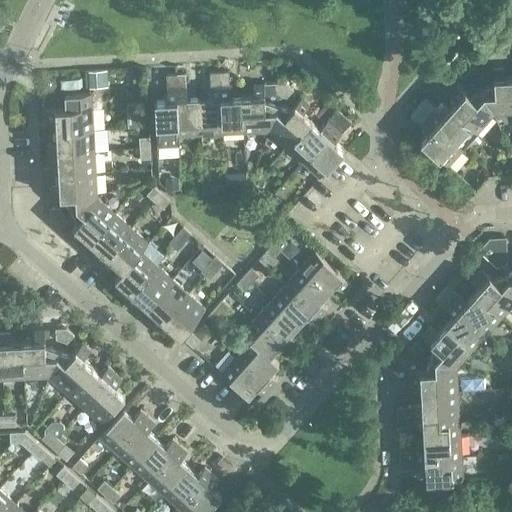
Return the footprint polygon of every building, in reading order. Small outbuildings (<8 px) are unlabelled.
[(472,82),(483,76),(482,66),(472,67),(464,75),(472,82)] [(494,82),(481,88),(494,113),(511,112),(511,75),(504,76),(504,66),(493,66),(494,82)] [(210,96),(199,97),(200,134),(222,133),(219,70),(209,71),(210,96)] [(228,70),(219,70),(222,133),(244,131),(242,95),(230,95),(228,70)] [(88,90),(107,89),(107,72),(88,72),(88,90)] [(185,72),(176,73),(179,135),(200,134),(199,97),(186,98),(185,72)] [(167,99),(154,99),(157,146),(179,145),(179,135),(176,73),(166,73),(167,99)] [(286,96),(293,89),(285,81),(274,82),(275,92),(286,96)] [(253,94),(242,95),(244,131),(268,130),(278,103),(265,98),(264,83),(252,83),(253,94)] [(457,99),(450,108),(477,132),(494,113),(481,88),(469,94),(457,84),(450,92),(457,99)] [(55,119),(56,130),(93,128),(91,95),(80,96),(81,107),(44,109),(45,119),(55,119)] [(291,107),(278,103),(268,130),(287,147),(311,120),(302,111),(309,104),(301,96),(291,107)] [(477,132),(450,108),(442,116),(423,99),(416,107),(463,148),(477,132)] [(463,148),(416,107),(410,114),(429,131),(420,140),(448,165),(463,148)] [(311,120),(287,147),(303,161),(344,115),(337,109),(320,127),(311,120)] [(344,115),(303,161),(319,176),(344,149),(334,140),(351,122),(344,115)] [(93,128),(56,130),(56,142),(46,143),(47,152),(94,150),(93,128)] [(151,146),(150,135),(140,136),(140,147),(151,146)] [(151,146),(140,147),(140,157),(151,157),(151,146)] [(94,150),(47,152),(47,162),(58,161),(59,173),(95,171),(94,150)] [(511,160),(510,159),(506,159),(503,163),(503,167),(506,170),(510,171),(511,169),(511,160)] [(95,171),(59,173),(59,185),(49,186),(49,197),(65,196),(71,209),(97,196),(95,171)] [(254,185),(260,190),(265,184),(259,178),(254,185)] [(155,201),(162,192),(154,185),(146,193),(155,201)] [(163,207),(170,199),(162,192),(155,201),(163,207)] [(269,198),(274,202),(280,196),(275,192),(269,198)] [(97,196),(71,209),(77,221),(67,233),(75,240),(82,232),(91,240),(115,212),(97,196)] [(50,207),(51,218),(63,212),(60,206),(50,207)] [(63,212),(51,218),(59,225),(66,217),(63,212)] [(115,212),(91,240),(99,248),(93,256),(100,263),(132,227),(115,212)] [(184,240),(191,232),(183,225),(175,233),(184,240)] [(132,227),(100,263),(107,269),(114,261),(122,268),(123,269),(140,249),(141,250),(148,242),(132,227)] [(184,240),(175,233),(168,241),(176,248),(184,240)] [(287,241),(279,234),(272,242),(280,249),(287,241)] [(280,249),(272,242),(265,250),(273,257),(280,249)] [(123,269),(122,268),(115,277),(125,285),(118,293),(125,299),(156,264),(141,250),(140,249),(123,269)] [(315,251),(300,268),(328,292),(335,284),(343,291),(350,282),(315,251)] [(501,264),(495,251),(488,259),(496,266),(501,264)] [(501,264),(507,261),(506,251),(495,251),(501,264)] [(216,269),(223,261),(215,254),(208,262),(216,269)] [(216,269),(208,262),(201,270),(209,277),(216,269)] [(156,264),(125,299),(132,306),(139,298),(148,306),(173,278),(156,264)] [(259,273),(251,266),(243,274),(251,282),(259,273)] [(300,268),(286,284),(321,315),(327,308),(319,301),(328,292),(300,268)] [(482,283),(474,292),(501,316),(511,304),(511,285),(506,272),(493,279),(482,268),(474,276),(482,283)] [(251,282),(243,274),(236,282),(244,289),(251,282)] [(173,278),(148,306),(157,314),(150,321),(157,328),(188,293),(173,278)] [(286,284),(271,300),(298,324),(306,315),(314,323),(321,315),(286,284)] [(501,316),(474,292),(466,300),(447,284),(441,291),(487,332),(501,316)] [(487,332),(441,291),(434,298),(453,315),(445,324),(473,348),(487,332)] [(188,293),(157,328),(164,335),(171,327),(181,335),(205,308),(188,293)] [(230,305),(222,298),(214,307),(222,314),(230,305)] [(271,300),(257,316),(292,348),(298,340),(290,333),(298,324),(271,300)] [(222,314),(214,307),(207,314),(215,321),(222,314)] [(257,316),(242,332),(277,364),(278,363),(270,356),(277,348),(285,355),(292,348),(257,316)] [(473,348),(445,324),(437,333),(430,326),(422,334),(434,344),(429,357),(456,366),(473,348)] [(61,340),(66,327),(55,328),(56,338),(61,340)] [(67,342),(74,334),(66,327),(61,340),(67,342)] [(34,339),(23,340),(25,377),(48,376),(58,349),(45,344),(44,328),(33,329),(34,339)] [(10,330),(1,331),(3,378),(25,377),(23,340),(10,341),(10,330)] [(200,338),(192,331),(185,339),(193,346),(200,338)] [(277,364),(242,332),(241,333),(249,340),(236,355),(271,387),(277,380),(270,373),(277,364)] [(421,354),(422,348),(415,341),(408,348),(421,354)] [(72,354),(58,349),(48,376),(68,392),(92,365),(83,357),(90,349),(82,342),(72,354)] [(421,354),(408,348),(409,360),(419,359),(421,354)] [(236,355),(221,372),(248,397),(256,387),(264,394),(271,387),(236,355)] [(456,366),(429,357),(425,370),(409,371),(410,382),(420,381),(420,393),(457,391),(456,366)] [(92,365),(68,392),(83,407),(115,372),(108,365),(101,373),(92,365)] [(115,372),(83,407),(100,422),(125,394),(115,386),(122,378),(115,372)] [(457,391),(420,393),(421,404),(396,406),(397,416),(459,413),(457,391)] [(16,414),(9,414),(8,408),(5,408),(5,425),(16,424),(16,414)] [(123,409),(99,436),(116,451),(147,416),(140,409),(133,417),(123,409)] [(459,413),(397,416),(397,425),(422,424),(423,436),(460,434),(459,413)] [(147,416),(116,451),(132,465),(156,438),(148,430),(154,422),(147,416)] [(48,429),(41,437),(57,451),(64,443),(48,429)] [(32,452),(39,444),(24,431),(9,431),(9,442),(20,442),(32,452)] [(460,434),(423,436),(424,448),(398,449),(399,459),(461,456),(460,434)] [(156,438),(132,465),(148,480),(179,444),(172,438),(165,446),(156,438)] [(40,458),(47,450),(39,444),(32,452),(40,458)] [(179,444),(148,480),(164,494),(189,467),(180,458),(187,451),(179,444)] [(461,456),(399,459),(399,469),(425,467),(425,480),(462,478),(461,456)] [(72,465),(80,472),(87,464),(80,457),(72,465)] [(64,481),(72,472),(63,465),(56,473),(64,481)] [(189,467),(164,494),(180,508),(212,473),(205,467),(198,474),(189,467)] [(72,487),(79,479),(72,472),(64,481),(72,487)] [(212,473),(180,508),(184,511),(207,511),(222,496),(212,487),(219,479),(212,473)] [(106,495),(113,487),(104,479),(97,487),(106,495)] [(106,495),(113,501),(120,493),(113,487),(106,495)] [(0,489),(0,511),(7,511),(15,503),(0,489)] [(97,510),(104,501),(95,494),(88,502),(97,510)] [(99,511),(108,511),(112,508),(104,501),(97,510),(99,511)] [(25,511),(15,503),(7,511),(36,511),(38,510),(38,509),(35,511),(25,511)]
